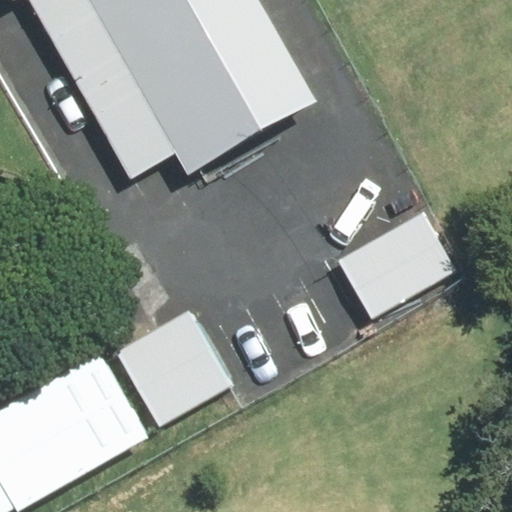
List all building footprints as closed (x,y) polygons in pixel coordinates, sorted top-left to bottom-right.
[(324,108),(259,0),(31,0),(156,207),(324,108)] [(424,189),(335,242),(377,312),(466,259),(424,189)] [(195,296),(116,342),(167,426),(245,380),(195,296)] [(444,343),(424,308),(331,360),(351,395),(444,343)] [(0,511),(20,511),(151,434),(97,344),(0,401),(0,511)]
